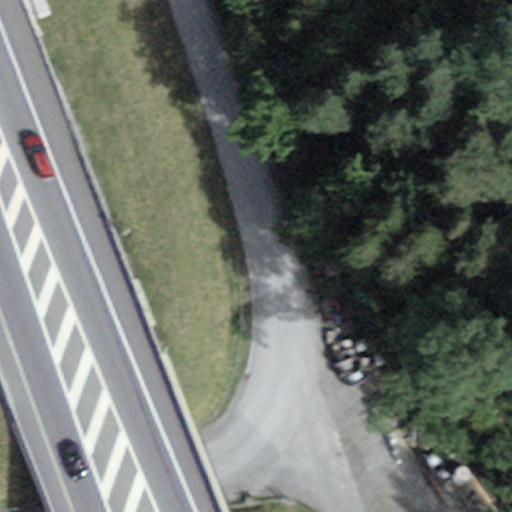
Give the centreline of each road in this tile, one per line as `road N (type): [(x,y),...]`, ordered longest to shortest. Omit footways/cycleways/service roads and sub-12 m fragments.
road 1 (track): [(116,511),(269,426),(260,185),(185,0)]
road 2 (trunk): [(177,511),(0,79)]
road 3 (trunk): [(0,254),(93,511)]
